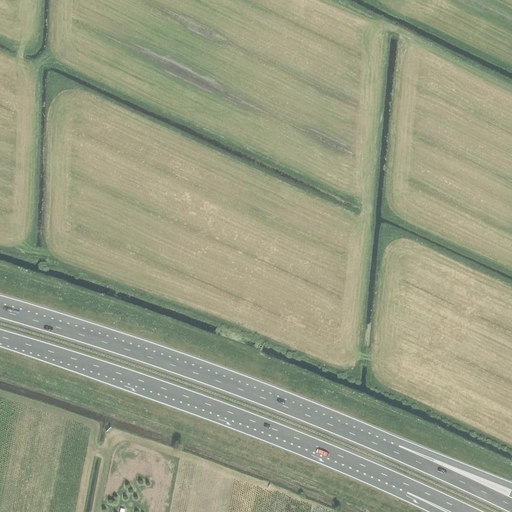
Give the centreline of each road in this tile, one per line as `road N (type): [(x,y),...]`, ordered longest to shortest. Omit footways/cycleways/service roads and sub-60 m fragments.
road 1 (trunk): [(0,337),(247,419),(409,486)]
road 2 (trunk): [(395,452),(149,357),(0,310)]
road 3 (trunk): [(511,506),(395,452)]
road 4 (trunk): [(511,487),(437,457),(395,452)]
